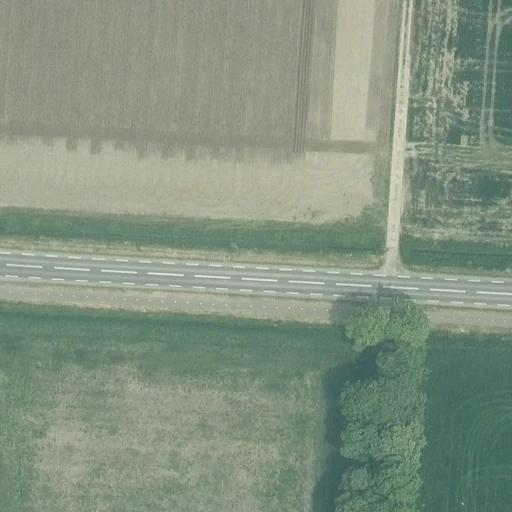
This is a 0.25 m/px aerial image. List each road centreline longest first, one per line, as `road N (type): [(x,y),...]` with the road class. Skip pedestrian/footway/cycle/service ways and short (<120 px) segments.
road 1 (secondary): [(511,296),(0,265)]
road 2 (track): [(388,288),(408,0)]
